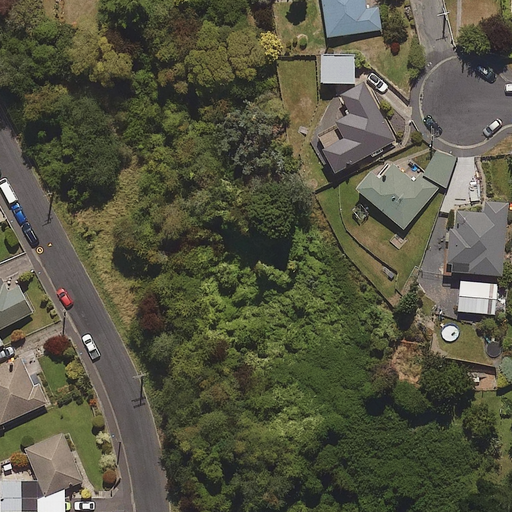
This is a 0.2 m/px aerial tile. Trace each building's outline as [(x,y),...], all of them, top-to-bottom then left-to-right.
[(322,0),(327,37),(381,30),(379,8),(366,9),(365,0),(322,0)] [(354,83),(355,55),(322,55),(321,83),(354,83)] [(337,171),(395,140),(365,83),(343,95),(356,120),(319,139),(337,171)] [(420,173),(413,181),(390,162),(363,194),(404,229),(438,188),(420,173)] [(502,277),(509,204),(485,202),(484,212),(452,209),(446,271),(502,277)] [(19,287),(8,292),(2,279),(0,279),(0,345),(3,344),(0,339),(0,329),(33,313),(19,287)] [(495,314),(498,284),(461,281),(458,311),(495,314)] [(38,382),(33,384),(21,358),(0,367),(0,423),(1,425),(48,403),(38,382)] [(64,511),(65,489),(83,481),(63,434),(25,449),(38,481),(0,481),(0,511),(64,511)]
